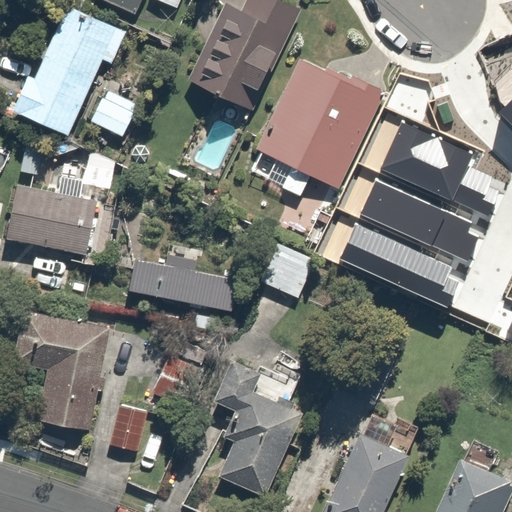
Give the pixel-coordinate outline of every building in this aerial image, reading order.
[(118,29),(66,0),(58,0),(1,103),(58,136),(118,29)] [(98,0),(129,14),(135,0),(98,0)] [(236,0),(233,7),(218,0),(215,0),(180,71),(246,103),(293,7),(278,0),(236,0)] [(290,169),(278,191),(297,201),(309,179),(332,191),(383,93),(349,76),(343,88),(294,63),(250,148),(290,169)] [(119,106),(125,96),(100,82),(81,116),(113,134),(126,111),(119,106)] [(511,99),(499,113),(511,126),(511,99)] [(382,169),(488,216),(499,191),(488,186),(492,176),(469,165),(473,155),(402,124),(382,169)] [(361,215),(468,261),(479,236),(468,232),(472,222),(376,180),(361,215)] [(95,198),(19,183),(8,235),(84,250),(95,198)] [(205,220),(190,250),(214,261),(228,230),(205,220)] [(340,260),(447,308),(458,282),(448,277),(452,268),(356,225),(340,260)] [(311,256),(269,238),(253,276),(294,294),(311,256)] [(92,257),(86,291),(116,296),(122,263),(92,257)] [(35,416),(88,427),(95,389),(104,391),(107,379),(98,378),(109,322),(20,305),(7,370),(43,377),(35,416)] [(397,349),(351,327),(325,380),(371,403),(397,349)] [(187,358),(160,347),(143,388),(171,399),(187,358)] [(208,392),(230,402),(221,421),(234,427),(216,467),(262,487),(297,405),(245,383),(253,364),(225,352),(208,392)] [(145,407),(120,401),(110,442),(135,448),(145,407)] [(376,511),(405,445),(353,423),(316,509),(322,511),(376,511)] [(488,511),(504,475),(451,452),(425,511),(488,511)]
